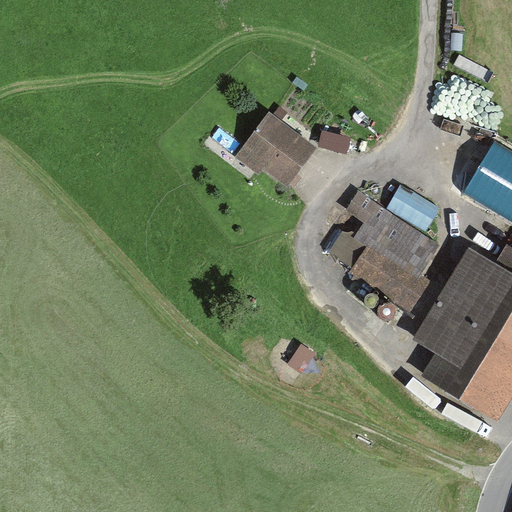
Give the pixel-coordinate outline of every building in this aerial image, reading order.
[(269,116),(237,160),(261,177),(264,172),(290,190),(319,151),(269,116)] [(401,184),(388,209),(431,231),(444,206),(401,184)] [(368,248),(419,281),(442,247),(359,192),(345,211),(365,225),(355,240),(341,238),(330,254),(354,270),(368,248)] [(347,237),(350,237),(353,236),(356,234),(358,231),(358,228),(358,225),(357,222),(354,220),(352,218),(349,218),(346,218),(343,220),(341,222),(339,224),(339,228),(339,231),(341,234),(344,236),(347,237)] [(511,248),(508,246),(496,266),(511,275),(511,248)] [(419,281),(368,248),(354,270),(351,274),(410,312),(427,287),(419,281)] [(498,424),(511,401),(511,275),(496,266),(470,250),(413,343),(436,357),(424,378),(498,424)] [(366,307),(367,309),(369,311),(372,311),(374,311),(376,310),(378,309),(379,307),(380,304),(379,302),(378,300),(377,298),(375,297),(372,297),(370,297),(368,298),(366,300),(365,303),(365,305),(366,307)] [(383,323),(386,324),(389,324),(392,323),(394,322),(396,319),(396,317),(396,314),(395,311),(393,309),(391,307),(388,307),(385,307),(382,309),(380,311),(379,314),(379,316),(380,319),(381,321),(383,323)] [(302,345),(288,366),(302,375),(316,355),(302,345)]
